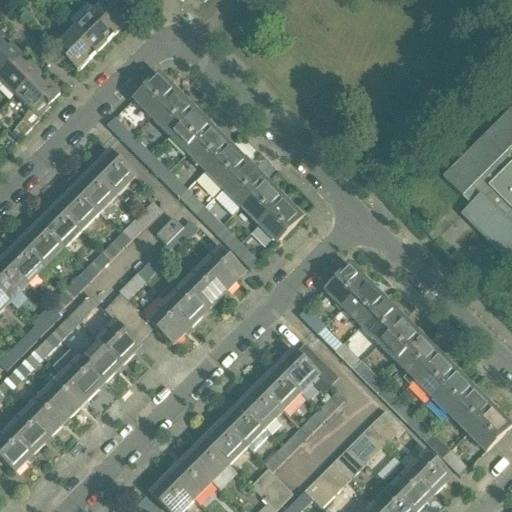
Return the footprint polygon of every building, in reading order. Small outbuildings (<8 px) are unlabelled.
[(119,0),(105,0),(94,11),(105,23),(101,27),(108,34),(113,38),(126,25),(132,19),(127,15),(120,8),(124,4),(119,0)] [(94,11),(76,30),(87,41),(83,46),(90,53),(94,57),(107,44),(113,38),(108,34),(101,27),(105,23),(94,11)] [(87,41),(76,30),(57,48),(68,60),(65,63),(77,74),(89,63),(94,57),(90,53),(83,46),(87,41)] [(0,75),(7,68),(11,71),(18,64),(23,60),(10,47),(4,41),(0,45),(0,75)] [(0,75),(0,82),(15,98),(25,87),(29,90),(37,82),(41,78),(28,65),(23,60),(18,64),(11,71),(7,68),(0,75)] [(133,103),(151,121),(161,111),(177,95),(159,78),(160,77),(159,76),(143,92),(132,103),(133,103)] [(40,122),(39,121),(50,110),(48,108),(59,96),(47,84),(41,78),(37,82),(29,90),(25,87),(15,98),(30,112),(28,114),(23,124),(31,132),(40,122)] [(151,121),(169,138),(179,128),(194,113),(177,95),(161,111),(151,121)] [(511,110),(442,180),(462,200),(462,199),(470,207),(461,216),(511,267),(511,110)] [(169,138),(187,156),(197,146),(212,130),(194,113),(179,128),(169,138)] [(107,129),(125,147),(132,139),(114,121),(107,129)] [(23,124),(15,132),(23,139),(31,132),(23,124)] [(187,156),(204,174),(214,164),(230,148),(212,130),(197,146),(187,156)] [(125,147),(142,165),(150,157),(132,139),(125,147)] [(204,174),(222,192),(232,182),(248,166),(230,148),(214,164),(204,174)] [(109,155),(91,173),(101,183),(117,198),(134,181),(135,181),(119,164),(109,154),(108,155),(109,155)] [(142,165),(160,183),(168,175),(150,157),(142,165)] [(222,192),(240,210),(250,200),(266,184),(248,166),(232,182),(222,192)] [(91,173),(73,190),(84,200),(99,216),(117,198),(101,183),(91,173)] [(160,183),(178,200),(186,193),(168,175),(160,183)] [(240,210),(258,227),(268,217),(284,202),(266,184),(250,200),(240,210)] [(73,190),(55,209),(65,219),(81,234),(99,216),(84,200),(73,190)] [(178,200),(196,218),(203,210),(186,193),(178,200)] [(268,217),(258,227),(276,245),(275,246),(276,246),(286,236),(302,220),(302,219),(301,220),(284,202),(268,217)] [(152,206),(138,220),(146,228),(160,214),(152,206)] [(55,209),(37,226),(48,236),(63,252),(81,234),(65,219),(55,209)] [(196,218),(214,236),(221,228),(203,210),(196,218)] [(138,220),(121,237),(129,245),(146,228),(138,220)] [(156,238),(166,248),(183,231),(173,221),(156,238)] [(189,225),(183,231),(166,248),(119,295),(120,297),(127,303),(197,233),(189,225)] [(37,226),(20,244),(30,254),(46,270),(63,252),(48,236),(37,226)] [(214,236),(231,254),(239,246),(221,228),(214,236)] [(121,237),(103,256),(111,264),(129,245),(121,237)] [(20,244),(2,262),(12,272),(27,288),(46,270),(30,254),(20,244)] [(239,246),(231,254),(250,272),(258,265),(239,246)] [(219,252),(202,269),(212,278),(227,294),(244,277),(245,277),(229,261),(219,251),(218,251),(219,252)] [(450,259),(461,271),(469,264),(458,252),(450,259)] [(103,256),(85,273),(93,281),(111,264),(103,256)] [(2,262),(0,263),(0,296),(9,306),(27,288),(12,272),(2,262)] [(324,294),(341,311),(351,300),(367,285),(350,268),(350,267),(334,283),(323,294),(324,295),(324,294)] [(202,269),(184,287),(194,296),(210,312),(227,294),(212,278),(202,269)] [(85,273),(67,291),(75,299),(93,281),(85,273)] [(341,311),(359,329),(369,319),(385,303),(367,285),(351,300),(341,311)] [(184,287),(166,305),(176,314),(191,330),(210,312),(194,296),(184,287)] [(49,309),(52,312),(57,317),(75,299),(67,291),(49,309)] [(0,315),(9,306),(0,296),(0,315)] [(120,297),(112,305),(129,323),(138,314),(127,303),(120,297)] [(97,307),(89,299),(71,318),(79,326),(97,307)] [(359,329),(377,346),(387,336),(402,320),(385,303),(369,319),(359,329)] [(104,314),(114,324),(121,331),(129,323),(112,305),(104,314)] [(148,323),(147,323),(154,331),(157,333),(173,349),(173,348),(191,330),(176,314),(166,305),(148,323)] [(299,319),(316,336),(324,328),(306,311),(299,319)] [(52,312),(34,330),(42,338),(60,320),(57,317),(52,312)] [(147,323),(138,314),(129,323),(146,339),(154,331),(147,323)] [(71,318),(53,335),(61,343),(79,326),(71,318)] [(377,346),(395,365),(405,355),(421,339),(402,320),(387,336),(377,346)] [(129,323),(121,331),(125,335),(137,348),(146,339),(129,323)] [(114,325),(96,343),(107,353),(122,368),(140,351),(141,351),(137,348),(125,335),(121,331),(114,324),(113,325),(114,325)] [(316,336),(334,354),(342,346),(324,328),(316,336)] [(34,330),(16,348),(24,356),(42,338),(34,330)] [(53,335),(35,353),(43,361),(61,343),(53,335)] [(409,387),(413,382),(423,372),(438,357),(421,339),(405,355),(395,365),(407,376),(402,380),(409,387)] [(96,343),(78,361),(88,371),(104,387),(122,368),(107,353),(96,343)] [(334,354),(351,372),(359,364),(342,346),(334,354)] [(304,347),(296,356),(303,362),(313,372),(321,364),(304,347)] [(24,356),(16,348),(0,364),(0,368),(6,374),(24,356)] [(292,353),(274,371),(284,381),(299,397),(317,378),(318,379),(318,378),(313,372),(303,362),(296,356),(293,352),(292,353)] [(35,353),(17,371),(25,379),(43,361),(35,353)] [(413,382),(431,401),(441,390),(457,375),(438,357),(423,372),(413,382)] [(78,361),(60,379),(70,389),(86,405),(104,387),(88,371),(78,361)] [(338,381),(321,364),(313,372),(318,378),(330,389),(338,381)] [(351,372),(370,390),(378,382),(359,364),(351,372)] [(17,371),(0,389),(8,397),(25,379),(17,371)] [(274,371),(256,389),(266,399),(282,414),(299,397),(284,381),(274,371)] [(431,401),(449,418),(459,408),(474,393),(457,375),(441,390),(431,401)] [(60,379),(42,397),(53,407),(68,423),(86,405),(70,389),(60,379)] [(370,390),(388,408),(396,400),(378,382),(370,390)] [(256,389),(238,407),(248,417),(264,432),(282,414),(266,399),(256,389)] [(449,418),(467,437),(477,426),(493,411),(474,393),(459,408),(449,418)] [(336,396),(317,415),(325,423),(344,404),(336,396)] [(42,397),(25,414),(35,424),(51,440),(68,423),(53,407),(42,397)] [(388,408),(406,426),(414,418),(396,400),(388,408)] [(238,407),(221,425),(230,435),(246,450),(264,432),(248,417),(238,407)] [(477,426),(467,437),(484,454),(485,455),(495,444),(511,429),(511,428),(510,428),(493,411),(477,426)] [(25,414),(7,432),(17,442),(33,458),(51,440),(35,424),(25,414)] [(370,429),(387,445),(393,440),(394,439),(397,442),(405,434),(385,414),(370,429)] [(317,415),(300,432),(307,440),(325,423),(317,415)] [(406,426),(424,444),(432,436),(414,418),(406,426)] [(221,425),(203,443),(213,453),(228,468),(246,450),(230,435),(221,425)] [(387,445),(370,429),(362,437),(379,454),(387,445)] [(17,442),(7,432),(0,439),(0,461),(15,476),(16,476),(15,476),(33,458),(17,442)] [(300,432),(282,450),(289,458),(307,440),(300,432)] [(424,444),(442,462),(450,454),(432,436),(424,444)] [(354,445),(371,462),(379,454),(362,437),(354,445)] [(203,443),(185,461),(195,471),(210,486),(228,468),(213,453),(203,443)] [(346,453),(362,470),(371,462),(354,445),(346,453)] [(268,472),(267,473),(271,477),(289,458),(282,450),(264,468),(268,472)] [(337,461),(354,478),(362,470),(346,453),(337,461)] [(425,455),(407,473),(418,483),(433,499),(452,481),(436,465),(425,454),(425,455)] [(450,454),(442,462),(460,480),(468,472),(450,454)] [(185,461),(167,478),(177,489),(192,504),(210,486),(195,471),(185,461)] [(337,461),(329,470),(346,486),(354,478),(337,461)] [(346,486),(329,470),(321,478),(338,495),(346,486)] [(271,477),(267,473),(250,489),(259,498),(276,481),(271,477)] [(407,473),(389,491),(400,501),(410,511),(419,511),(433,499),(418,483),(407,473)] [(177,489),(167,478),(150,496),(150,495),(149,496),(159,506),(164,511),(184,511),(192,504),(177,489)] [(313,486),(329,503),(338,495),(321,478),(313,486)] [(259,498),(267,506),(284,489),(276,481),(259,498)] [(305,494),(312,502),(321,511),(329,503),(313,486),(305,494)] [(267,506),(267,507),(272,511),(277,511),(292,497),(284,489),(267,506)] [(389,491),(372,508),(375,511),(410,511),(400,501),(389,491)] [(305,494),(286,511),(302,511),(312,502),(305,494)] [(137,509),(140,511),(156,511),(145,501),(137,509)]
